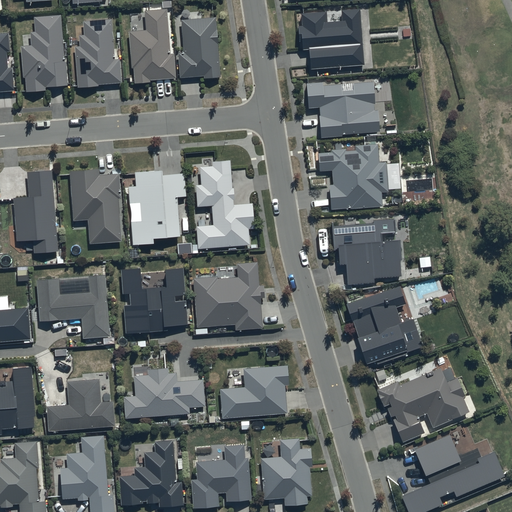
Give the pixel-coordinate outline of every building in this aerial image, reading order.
[(326,10),(301,12),(301,25),(298,25),(299,40),(302,40),(303,49),(309,48),(310,68),(364,64),(360,7),(340,8),(341,19),(327,20),(326,10)] [(168,9),(145,11),(146,30),(129,31),(132,68),(134,68),(136,84),(151,83),(150,80),(176,78),(174,54),(171,54),(168,9)] [(64,63),(61,16),(35,18),(36,32),(31,33),(32,46),(22,47),(24,77),(26,77),(27,92),(46,91),(46,87),(68,85),(67,62),(64,63)] [(216,18),(182,21),(185,53),(179,54),(181,78),(205,76),(205,78),(221,77),(216,18)] [(116,59),(112,19),(84,22),(85,35),(80,36),(81,47),(75,47),(79,88),(99,86),(99,85),(122,83),(120,59),(116,59)] [(9,52),(8,34),(0,34),(0,92),(14,91),(13,68),(8,69),(7,52),(9,52)] [(323,80),(306,81),(308,107),(320,107),(321,136),(342,135),(341,133),(379,130),(378,110),(375,110),(373,81),(323,84),(323,80)] [(331,151),(318,152),(319,170),(332,169),(333,183),(329,184),(331,209),(383,205),(382,191),(388,191),(386,162),(379,162),(377,143),(355,145),(355,149),(346,150),(346,148),(331,149),(331,151)] [(230,159),(212,160),(212,165),(200,166),(201,183),(196,184),(197,205),(213,204),(214,225),(198,226),(199,247),(250,243),(249,228),(255,228),(253,202),(233,204),(230,159)] [(161,169),(135,171),(136,184),(128,185),(129,203),(139,202),(140,218),(130,219),(132,244),(153,243),(153,238),(180,235),(177,196),(186,195),(184,173),(162,174),(161,169)] [(99,176),(99,170),(71,172),(74,221),(89,220),(90,244),(121,242),(119,199),(121,199),(120,175),(99,176)] [(52,171),(28,173),(30,198),(14,199),(18,241),(34,240),(35,253),(59,251),(52,171)] [(395,233),(394,220),(373,221),(373,224),(334,227),(335,250),(339,250),(339,265),(346,265),(347,285),(373,283),(373,278),(400,277),(399,261),(401,261),(399,241),(381,242),(380,233),(395,233)] [(259,286),(258,263),(238,265),(239,278),(218,280),(218,278),(194,279),(198,327),(236,324),(237,330),(263,328),(261,299),(265,298),(264,286),(259,286)] [(142,289),(141,269),(121,270),(122,293),(131,293),(131,306),(124,307),(126,333),(130,333),(130,334),(168,331),(168,326),(187,325),(186,302),(175,303),(175,296),(185,295),(184,269),(166,270),(167,288),(142,289)] [(60,278),(37,280),(40,322),(82,319),(84,339),(111,337),(106,276),(89,277),(90,292),(61,294),(60,278)] [(405,305),(399,288),(346,305),(352,321),(353,321),(359,338),(358,338),(366,364),(376,361),(377,365),(407,355),(406,352),(422,347),(413,321),(401,324),(395,308),(405,305)] [(0,340),(30,338),(28,307),(0,309),(0,340)] [(285,386),(289,386),(287,366),(244,369),(245,388),(220,390),(223,419),(287,414),(285,386)] [(36,416),(32,368),(13,369),(14,382),(0,382),(0,435),(2,435),(2,429),(35,428),(34,416),(36,416)] [(446,383),(440,369),(432,372),(431,368),(425,371),(426,375),(398,386),(397,382),(377,390),(384,407),(390,404),(391,407),(388,409),(391,417),(395,415),(397,420),(394,421),(403,442),(424,434),(417,417),(427,413),(433,427),(469,412),(463,398),(464,397),(457,378),(446,383)] [(205,407),(204,381),(177,382),(177,374),(168,374),(168,369),(148,370),(148,376),(135,377),(136,396),(125,397),(126,418),(190,414),(190,408),(205,407)] [(68,382),(70,405),(48,407),(49,432),(116,427),(114,402),(102,403),(100,380),(68,382)] [(108,496),(104,436),(82,438),(83,454),(68,455),(69,469),(61,469),(63,499),(78,498),(79,501),(88,500),(88,497),(90,497),(90,511),(114,511),(113,495),(108,496)] [(504,477),(493,452),(481,457),(477,449),(458,457),(450,436),(415,449),(425,476),(427,476),(430,486),(402,497),(407,511),(424,511),(442,505),(439,497),(454,491),(456,496),(504,477)] [(299,449),(299,439),(279,440),(280,458),(262,459),(265,500),(285,499),(285,506),(307,504),(306,496),(310,496),(309,468),(311,468),(310,449),(299,449)] [(175,483),(173,441),(155,442),(156,453),(145,453),(146,468),(135,468),(136,477),(120,477),(122,505),(139,504),(139,501),(148,500),(148,504),(160,503),(160,507),(183,506),(182,483),(175,483)] [(39,469),(38,442),(16,443),(17,458),(1,459),(1,464),(0,463),(0,505),(1,505),(1,507),(13,506),(13,504),(20,504),(20,511),(47,511),(46,502),(39,502),(37,469),(39,469)] [(249,458),(246,458),(245,443),(211,445),(212,452),(197,453),(197,460),(193,460),(193,470),(198,470),(198,480),(193,480),(194,508),(219,507),(218,493),(227,493),(228,501),(252,500),(249,458)]
